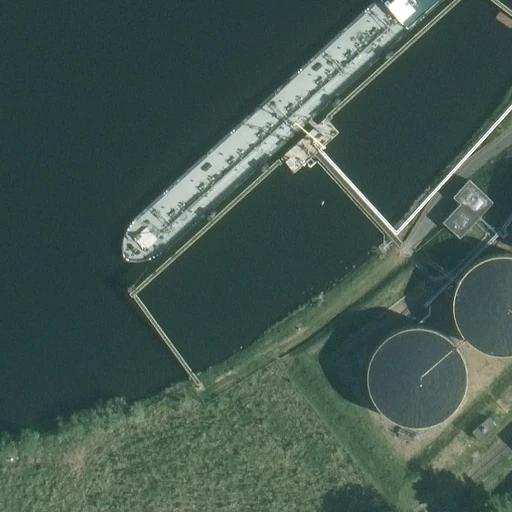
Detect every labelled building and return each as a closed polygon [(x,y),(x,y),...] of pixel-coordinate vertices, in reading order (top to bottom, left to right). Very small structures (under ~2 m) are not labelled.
[(460,239),(493,203),(481,191),(472,183),(469,180),(453,197),(460,204),(442,224),(442,225),(444,224),(452,232),(460,239)] [(458,278),(457,281),(455,286),(453,291),(453,293),(452,297),(452,302),(452,307),(452,309),(452,313),(454,318),(455,323),(457,326),(459,329),(462,334),(464,337),(465,338),(469,342),(472,344),(473,345),(478,348),(482,350),(487,352),(493,353),(498,354),(503,354),(507,354),(510,354),(511,353),(511,254),(508,253),(503,253),(499,253),(494,254),(490,254),(487,255),(482,257),(477,260),(474,262),(470,265),(467,267),(466,268),(463,271),(461,274),(458,278)] [(374,349),(371,353),(370,357),(369,358),(368,360),(368,363),(367,367),(367,369),(366,371),(366,374),(366,379),(367,381),(367,385),(368,388),(369,392),(370,393),(371,397),(374,401),(377,406),(379,408),(381,411),(384,413),(387,416),(388,417),(393,419),(398,422),(403,423),(408,424),(414,425),(419,425),(424,424),(429,423),(433,422),(435,422),(439,419),(444,417),(448,413),(452,410),(456,406),(457,404),(459,401),(461,398),(462,396),(462,395),(464,391),(464,390),(465,386),(465,385),(466,381),(466,377),(466,374),(466,372),(466,369),(466,367),(465,363),(464,360),(463,356),(462,355),(461,353),(460,350),(458,347),(456,344),(452,340),(448,336),(445,334),(441,331),(438,330),(434,328),(429,327),(424,326),(421,325),(417,325),(413,325),(408,326),(405,326),(401,327),(396,329),(393,331),(388,333),(384,337),(381,339),(378,343),(376,346),(374,349)] [(479,440),(496,426),(489,418),(472,432),(479,440)] [(511,511),(511,498),(499,511),(511,511)]
